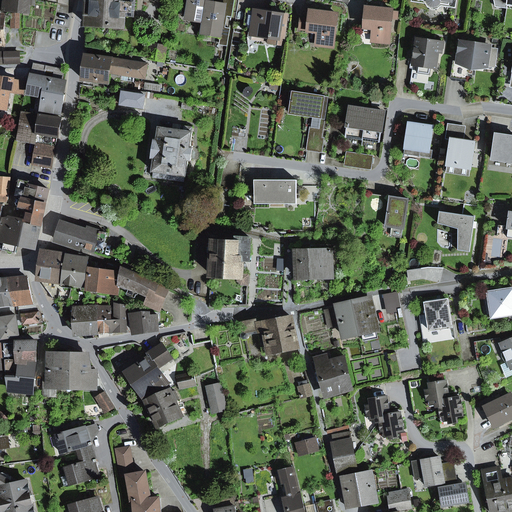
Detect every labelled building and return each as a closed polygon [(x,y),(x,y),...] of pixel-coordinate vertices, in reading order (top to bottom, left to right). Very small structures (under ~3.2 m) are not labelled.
[(3,0),(3,11),(29,14),(30,5),(30,0),(3,0)] [(88,0),(86,25),(123,28),(125,15),(134,16),(135,0),(131,0),(88,0)] [(208,1),(208,0),(188,0),(186,17),(204,20),(207,1),(208,1)] [(226,7),(233,8),(234,0),(213,0),(214,2),(226,4),(226,7)] [(437,6),(455,8),(456,0),(417,0),(417,3),(429,4),(432,6),(434,7),(437,6)] [(493,0),(495,7),(506,9),(507,5),(507,0),(493,0)] [(207,1),(204,20),(203,23),(202,31),(221,34),(222,28),(224,16),(232,17),(233,8),(226,7),(226,4),(214,2),(208,1),(207,1)] [(373,28),(365,27),(366,8),(365,8),(362,32),(373,33),(373,28)] [(392,11),(392,10),(366,8),(365,27),(373,28),(373,33),(372,41),(389,42),(391,19),(397,19),(398,12),(392,11)] [(247,10),(245,26),(252,27),(255,11),(247,10)] [(287,16),(255,11),(252,27),(252,30),(270,33),(269,37),(268,42),(283,44),(287,16)] [(308,34),(308,30),(300,29),(302,19),(309,20),(311,11),(309,11),(308,18),(297,17),(295,32),(308,34)] [(333,47),(337,14),(328,13),(321,12),(311,11),(309,20),(302,19),(300,29),(308,30),(318,32),(317,45),(333,47)] [(220,45),(227,46),(230,29),(222,28),(221,34),(202,31),(202,34),(221,38),(220,45)] [(443,43),(417,39),(413,65),(415,66),(418,66),(417,73),(429,75),(430,68),(436,69),(438,53),(439,47),(443,48),(443,43)] [(489,46),(461,42),(458,62),(458,63),(468,64),(467,67),(476,68),(477,65),(486,67),(486,66),(488,58),(496,59),(497,53),(488,52),(489,46)] [(151,44),(149,59),(164,62),(167,46),(151,44)] [(5,53),(6,63),(19,63),(19,53),(5,53)] [(135,76),(145,78),(147,64),(86,55),(83,79),(109,83),(110,73),(123,75),(135,76)] [(488,58),(486,66),(495,67),(496,59),(488,58)] [(458,63),(458,62),(453,61),(450,79),(465,81),(467,67),(468,64),(458,63)] [(32,76),(63,82),(64,72),(34,66),(32,76)] [(8,98),(11,98),(12,91),(14,81),(14,79),(0,76),(0,106),(6,108),(8,98)] [(46,91),(63,95),(65,82),(63,82),(32,76),(29,93),(39,95),(40,90),(46,91)] [(12,91),(24,93),(26,83),(14,81),(12,91)] [(145,97),(153,98),(154,94),(123,89),(122,92),(146,95),(145,97)] [(61,115),(64,96),(63,95),(46,91),(41,111),(61,115)] [(122,92),(120,105),(144,109),(145,97),(146,95),(122,92)] [(293,92),(290,111),(322,116),(325,96),(293,92)] [(319,138),(323,139),(329,97),(325,96),(322,116),(290,111),(289,114),(313,117),(311,127),(320,128),(319,138)] [(350,108),(346,137),(363,140),(367,110),(350,108)] [(380,142),(384,112),(367,110),(363,140),(380,142)] [(62,119),(23,112),(17,141),(37,144),(56,148),(57,140),(58,137),(59,137),(60,132),(62,121),(62,119)] [(432,127),(409,123),(409,124),(407,139),(404,154),(419,157),(421,149),(429,150),(432,127)] [(446,139),(451,139),(463,141),(465,127),(448,125),(446,139)] [(181,126),(180,130),(179,130),(173,129),(159,127),(157,141),(155,140),(152,158),(155,159),(153,172),(154,172),(185,176),(186,176),(188,161),(191,161),(193,148),(190,148),(192,132),(190,132),(191,127),(181,126)] [(311,127),(310,127),(309,137),(319,138),(320,128),(311,127)] [(511,136),(496,134),(492,159),(511,162),(511,136)] [(309,137),(307,150),(322,153),(324,139),(323,139),(319,138),(309,137)] [(463,141),(451,139),(447,164),(471,167),(474,143),(463,141)] [(52,168),(56,148),(37,144),(33,164),(52,168)] [(419,157),(432,158),(433,151),(429,150),(421,149),(419,157)] [(353,154),(352,162),(346,161),(345,164),(371,168),(371,165),(367,164),(368,156),(353,154)] [(446,172),(469,176),(471,167),(447,164),(446,172)] [(154,172),(153,178),(184,182),(185,176),(154,172)] [(0,177),(0,193),(9,195),(10,178),(0,177)] [(23,198),(46,204),(49,190),(29,185),(29,182),(21,180),(17,196),(23,198)] [(297,180),(255,180),(255,196),(286,196),(286,204),(297,204),(297,180)] [(8,200),(9,195),(0,193),(0,201),(6,202),(8,200)] [(255,204),(286,204),(286,196),(255,196),(255,204)] [(408,200),(390,197),(390,200),(386,227),(394,228),(403,229),(404,229),(408,200)] [(42,226),(46,204),(23,198),(22,205),(21,207),(29,209),(26,222),(40,225),(42,226)] [(458,229),(458,250),(469,252),(475,217),(440,212),(438,223),(458,229)] [(35,246),(40,225),(26,222),(13,218),(4,218),(0,235),(0,238),(1,241),(5,241),(3,250),(15,253),(17,244),(33,248),(35,246)] [(62,223),(56,241),(81,249),(82,246),(102,253),(107,234),(99,232),(99,231),(88,227),(86,231),(62,223)] [(392,237),(402,238),(403,229),(394,228),(392,237)] [(242,260),(250,261),(251,239),(238,238),(238,235),(223,234),(223,242),(213,241),(211,275),(238,277),(241,277),(241,274),(242,260)] [(297,250),(298,277),(332,276),(332,249),(310,250),(310,245),(304,245),(304,250),(297,250)] [(43,251),(40,280),(62,283),(66,256),(66,255),(43,251)] [(76,286),(85,287),(89,258),(80,255),(80,258),(66,256),(62,283),(76,285),(76,286)] [(428,267),(426,279),(441,283),(444,268),(428,267)] [(108,292),(118,294),(119,287),(119,284),(120,285),(120,284),(125,269),(122,268),(122,273),(91,268),(88,288),(98,289),(108,290),(109,290),(108,292)] [(137,294),(138,295),(139,292),(138,291),(144,278),(125,269),(120,284),(120,285),(119,284),(119,287),(128,291),(137,294)] [(411,281),(423,279),(421,269),(409,271),(411,281)] [(241,285),(248,285),(249,275),(241,274),(241,277),(238,277),(238,281),(241,285)] [(8,279),(13,304),(33,302),(28,278),(8,279)] [(146,304),(160,310),(169,290),(144,278),(138,291),(139,292),(150,296),(146,304)] [(0,305),(13,304),(8,279),(1,280),(0,279),(0,305)] [(62,283),(40,280),(56,302),(68,303),(71,289),(61,287),(62,283)] [(511,315),(511,288),(487,292),(488,296),(484,297),(485,300),(488,300),(491,318),(511,315)] [(97,297),(107,298),(108,290),(98,289),(97,297)] [(388,304),(396,303),(394,293),(386,295),(388,304)] [(368,299),(353,302),(359,334),(362,333),(374,331),(373,325),(370,308),(373,307),(371,298),(368,299)] [(425,303),(429,331),(452,327),(448,300),(437,301),(425,303)] [(359,334),(353,302),(335,305),(336,308),(337,315),(340,315),(342,324),(345,337),(359,334)] [(62,316),(75,317),(76,334),(99,333),(98,309),(93,309),(93,306),(76,307),(76,309),(75,309),(75,304),(61,303),(62,316)] [(388,304),(389,311),(398,310),(396,303),(388,304)] [(115,304),(115,319),(112,319),(113,332),(127,332),(127,306),(115,304)] [(111,307),(97,306),(98,309),(99,333),(113,332),(112,319),(109,319),(109,314),(112,314),(111,307)] [(329,327),(342,324),(340,315),(337,315),(336,308),(325,310),(329,327)] [(150,316),(150,312),(144,313),(132,313),(134,332),(160,329),(158,316),(150,316)] [(22,315),(24,325),(43,322),(41,313),(22,315)] [(0,334),(2,334),(2,339),(19,336),(16,315),(0,318),(0,324),(0,326),(0,325),(0,334)] [(263,354),(298,347),(292,317),(259,324),(260,330),(259,330),(263,354)] [(249,337),(248,332),(259,330),(260,330),(259,324),(258,324),(257,320),(242,323),(244,333),(241,335),(242,338),(244,339),(247,339),(248,339),(249,337)] [(363,341),(378,338),(375,324),(373,325),(374,331),(362,333),(363,341)] [(495,345),(500,344),(511,338),(511,335),(501,341),(500,338),(494,339),(495,345)] [(494,339),(477,342),(479,359),(501,356),(503,360),(506,363),(508,362),(511,369),(511,368),(511,338),(500,344),(495,345),(494,339)] [(18,356),(19,359),(19,364),(27,365),(28,360),(36,361),(37,342),(18,342),(18,343),(18,356)] [(18,356),(18,343),(5,344),(6,357),(18,356)] [(173,359),(163,344),(162,345),(148,354),(150,358),(155,365),(157,364),(160,362),(162,365),(173,359)] [(50,352),(49,374),(49,386),(57,386),(72,386),(73,353),(50,352)] [(389,354),(393,376),(401,374),(396,352),(389,354)] [(96,387),(96,373),(94,367),(90,368),(88,358),(82,353),(73,353),(72,386),(96,387)] [(323,357),(317,358),(326,394),(352,387),(344,356),(340,357),(328,360),(327,356),(323,357)] [(144,400),(169,383),(157,364),(155,365),(150,358),(128,373),(142,393),(140,394),(144,400)] [(19,371),(19,364),(19,359),(6,360),(6,371),(19,371)] [(27,365),(19,364),(19,371),(20,371),(19,379),(14,379),(9,379),(10,390),(33,392),(36,369),(36,361),(28,360),(27,365)] [(506,378),(511,375),(511,368),(511,369),(508,362),(506,363),(501,365),(506,378)] [(14,379),(19,379),(20,371),(19,371),(6,371),(6,376),(14,377),(14,379)] [(180,376),(181,382),(195,379),(194,373),(180,376)] [(57,386),(49,386),(49,374),(44,374),(43,397),(57,397),(57,386)] [(182,388),(197,385),(195,379),(181,382),(182,388)] [(443,400),(449,399),(446,381),(429,384),(429,389),(425,390),(427,401),(429,401),(434,400),(435,405),(435,407),(438,407),(444,406),(443,400)] [(299,387),(302,399),(313,396),(309,384),(299,387)] [(212,405),(224,402),(220,385),(208,388),(212,405)] [(147,399),(159,426),(181,416),(175,401),(179,399),(175,391),(171,393),(169,389),(147,399)] [(96,398),(106,413),(115,408),(106,392),(96,398)] [(485,408),(494,426),(511,417),(511,397),(511,395),(493,404),(490,398),(478,404),(481,410),(485,408)] [(390,414),(387,396),(369,399),(370,405),(365,406),(367,417),(375,416),(376,423),(379,422),(384,421),(383,415),(390,414)] [(443,400),(444,406),(438,407),(440,417),(442,417),(447,416),(448,421),(449,424),(458,422),(457,417),(463,416),(460,397),(449,399),(443,400)] [(226,409),(224,402),(212,405),(214,412),(226,409)] [(383,415),(384,421),(379,422),(381,433),(388,431),(389,439),(398,437),(397,432),(404,431),(400,412),(390,414),(383,415)] [(368,424),(376,423),(375,416),(367,417),(368,424)] [(89,443),(92,443),(100,432),(97,425),(85,428),(89,443)] [(92,443),(89,443),(85,428),(74,431),(74,430),(57,435),(62,454),(77,449),(79,456),(95,452),(92,443)] [(382,440),(389,439),(388,431),(381,433),(382,440)] [(332,443),(335,459),(354,455),(350,432),(330,435),(332,443)] [(0,435),(0,448),(9,447),(7,437),(3,438),(3,436),(0,435)] [(297,444),(300,454),(318,449),(315,439),(297,444)] [(130,454),(129,447),(116,450),(121,477),(127,476),(132,501),(134,501),(135,511),(161,511),(160,498),(150,499),(149,493),(150,493),(149,486),(146,473),(139,474),(139,473),(135,474),(131,454),(130,454)] [(99,477),(95,462),(97,462),(95,452),(79,456),(81,463),(67,467),(69,475),(62,478),(64,486),(72,484),(72,485),(99,477)] [(358,470),(354,455),(335,459),(338,475),(358,470)] [(440,459),(440,457),(412,462),(415,479),(428,476),(429,486),(440,484),(444,483),(440,459)] [(444,483),(445,487),(457,485),(454,471),(447,472),(446,465),(448,464),(440,459),(444,483)] [(454,471),(453,463),(448,464),(446,465),(447,472),(454,471)] [(293,468),(280,471),(283,483),(287,483),(290,496),(301,493),(301,492),(300,492),(298,488),(293,468)] [(483,471),(491,511),(500,511),(508,510),(502,482),(499,468),(483,471)] [(357,473),(362,503),(375,501),(370,471),(357,473)] [(12,479),(11,477),(4,473),(2,473),(1,475),(11,481),(12,479)] [(341,489),(346,506),(362,503),(357,473),(344,476),(346,488),(341,489)] [(0,484),(3,486),(3,487),(0,487),(0,497),(3,511),(34,511),(27,481),(16,483),(11,481),(1,475),(0,474),(0,484)] [(511,479),(502,482),(508,510),(511,509),(511,479)] [(444,483),(440,484),(435,495),(441,494),(442,502),(451,500),(452,505),(468,502),(465,484),(457,485),(445,487),(444,483)] [(402,502),(401,495),(409,494),(409,490),(391,492),(391,504),(402,502)] [(284,497),(288,511),(305,511),(301,493),(290,496),(286,497),(284,497)] [(402,502),(391,504),(393,511),(411,508),(409,494),(401,495),(402,502)] [(72,511),(102,511),(99,499),(87,502),(87,501),(70,505),(72,511)] [(216,510),(216,511),(236,511),(234,499),(217,502),(218,510),(216,510)] [(316,503),(318,511),(333,511),(331,500),(316,503)]
